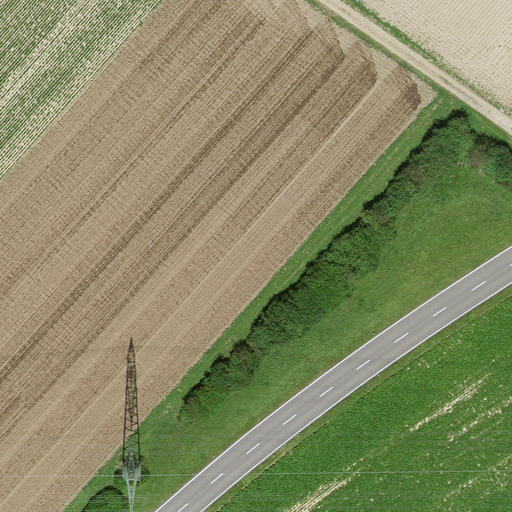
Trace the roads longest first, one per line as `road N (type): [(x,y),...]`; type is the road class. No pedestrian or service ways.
road 1 (secondary): [(183,511),(254,439),(511,279)]
road 2 (track): [(511,150),(299,0)]
